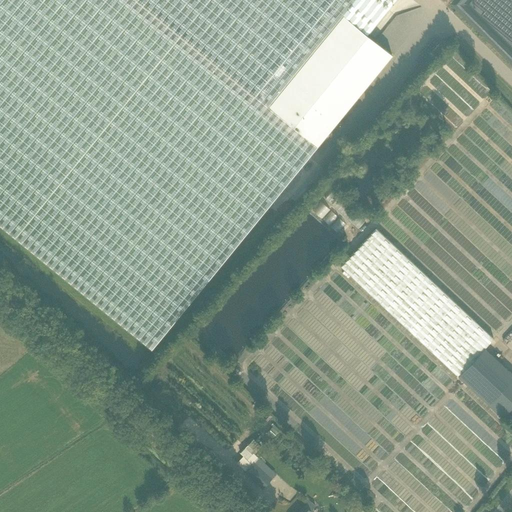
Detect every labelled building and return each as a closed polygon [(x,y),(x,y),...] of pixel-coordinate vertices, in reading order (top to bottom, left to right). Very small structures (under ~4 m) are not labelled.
[(0,0),(0,225),(152,349),(392,55),(367,35),(395,0),(0,0)] [(463,120),(492,92),(462,62),(462,61),(455,54),(428,80),(451,104),(449,106),(463,120)] [(331,189),(312,210),(328,225),(339,213),(356,229),(365,220),(331,189)] [(376,228),(340,266),(502,417),(511,406),(511,374),(485,349),(493,339),(376,228)] [(448,479),(453,485),(456,483),(454,477),(463,468),(454,471),(451,464),(441,460),(440,459),(436,448),(447,452),(449,446),(447,440),(444,438),(442,433),(447,431),(446,427),(440,421),(434,418),(420,431),(431,442),(425,440),(423,442),(417,444),(431,460),(433,466),(437,465),(444,473),(443,476),(447,477),(448,479)] [(253,439),(247,445),(255,452),(261,446),(253,439)] [(253,463),(252,464),(245,472),(262,488),(271,479),(253,463)] [(236,476),(231,481),(236,487),(241,482),(239,481),(240,480),(236,476)] [(311,511),(312,511),(311,511),(315,506),(309,500),(298,511),(311,511)]
